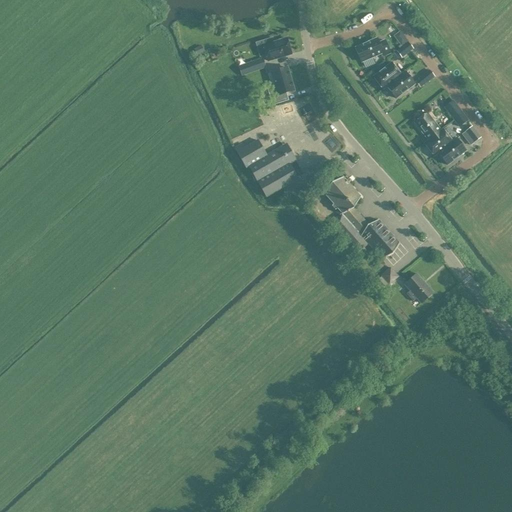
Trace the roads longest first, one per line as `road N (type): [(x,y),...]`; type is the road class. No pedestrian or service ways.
road 1 (residential): [(409,207),(492,143),(391,9),(356,32),(306,45)]
road 2 (tertiary): [(409,207),(336,122),(306,45)]
road 3 (tertiary): [(511,335),(409,207)]
